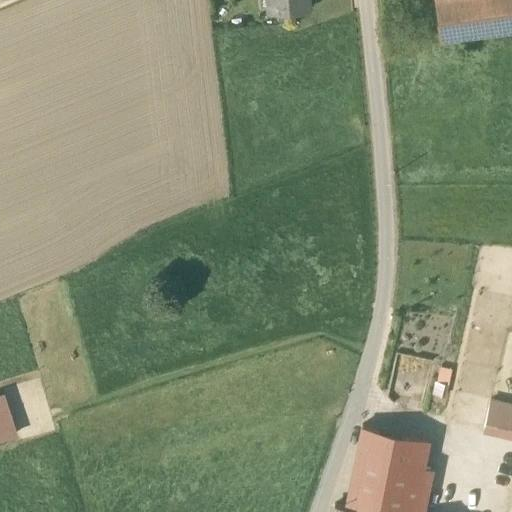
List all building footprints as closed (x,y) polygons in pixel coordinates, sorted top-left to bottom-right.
[(307,0),(267,0),(268,9),(308,6),(307,0)] [(511,0),(433,0),(439,37),(488,30),(488,31),(511,26),(511,0)] [(0,391),(0,438),(13,436),(4,391),(0,391)] [(511,406),(490,402),(484,429),(511,436),(511,406)] [(427,439),(362,426),(346,508),(359,510),(359,511),(363,511),(422,511),(431,471),(421,469),(427,439)]
